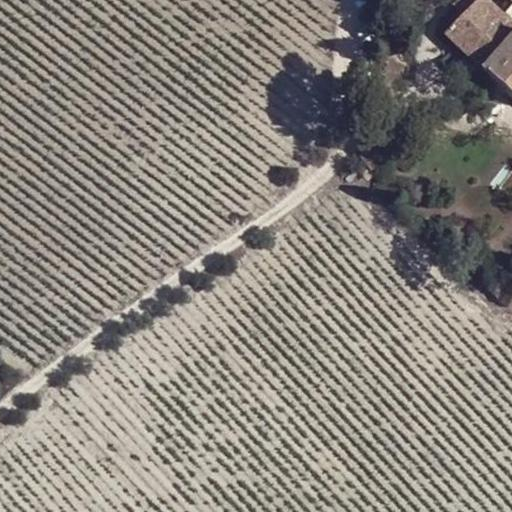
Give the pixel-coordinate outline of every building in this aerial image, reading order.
[(455,24),(445,35),(511,95),(511,0),(500,0),(493,8),(484,0),(480,0),(470,11),(465,6),(452,20),(455,24)] [(457,0),(465,6),(470,11),(480,0),(457,0)] [(438,28),(445,35),(455,24),(452,20),(448,17),(438,28)] [(377,142),(358,157),(369,171),(376,166),(389,157),(377,142)] [(376,166),(369,171),(376,179),(382,174),(376,166)]
